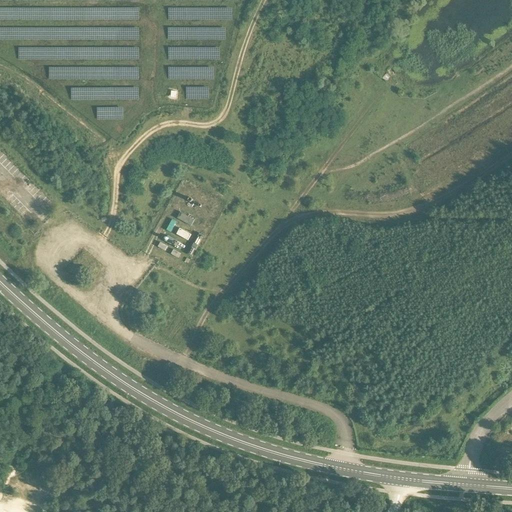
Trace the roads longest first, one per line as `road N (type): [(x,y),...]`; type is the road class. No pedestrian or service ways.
road 1 (tertiary): [(402,479),(280,455),(177,415),(99,366),(0,284)]
road 2 (track): [(384,90),(203,315),(183,361)]
